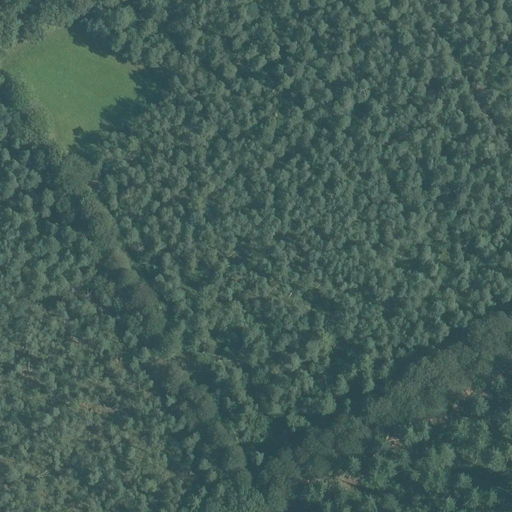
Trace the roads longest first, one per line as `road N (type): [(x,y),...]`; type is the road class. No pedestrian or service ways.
road 1 (track): [(238,511),(511,347)]
road 2 (track): [(413,0),(511,161)]
